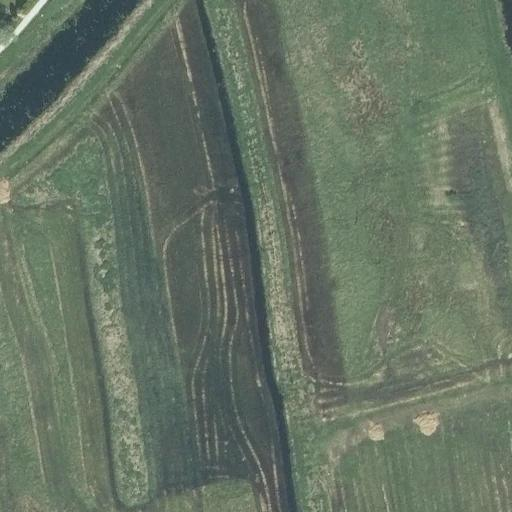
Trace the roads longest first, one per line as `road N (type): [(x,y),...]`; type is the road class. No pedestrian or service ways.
road 1 (track): [(317,511),(315,461),(335,445),(408,417),(511,393)]
road 2 (track): [(511,137),(482,0)]
